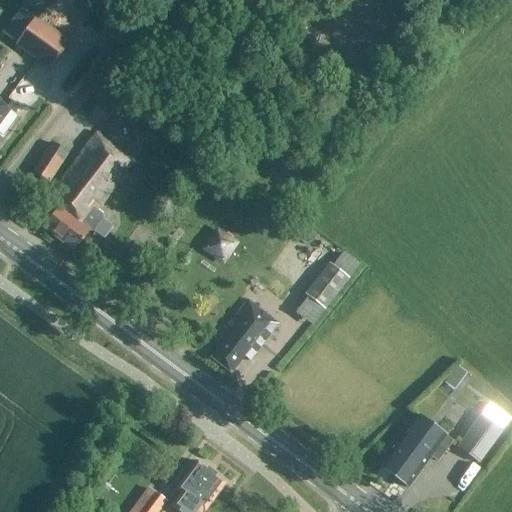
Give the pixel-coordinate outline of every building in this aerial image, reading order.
[(66,46),(34,22),(17,45),(50,69),(66,46)] [(101,98),(89,115),(116,135),(122,126),(134,134),(140,126),(101,98)] [(0,136),(1,137),(14,118),(0,108),(0,136)] [(55,214),(43,229),(70,251),(72,253),(89,232),(93,232),(102,220),(101,215),(95,210),(118,182),(133,164),(101,137),(96,133),(55,185),(47,197),(49,199),(60,208),(55,214)] [(32,174),(39,179),(49,185),(69,155),(59,148),(49,147),(32,174)] [(330,261),(348,269),(354,257),(336,248),(330,261)] [(349,281),(328,265),(304,296),(324,312),(349,281)] [(210,361),(230,376),(244,358),(249,362),(278,326),(247,302),(223,332),(229,336),(210,361)] [(456,367),(444,384),(454,392),(466,375),(456,367)] [(481,416),(457,449),(479,465),(503,432),(481,416)] [(387,459),(379,470),(408,488),(430,458),(438,463),(453,442),(417,417),(404,435),(399,432),(382,455),(387,459)] [(180,496),(171,509),(175,511),(205,511),(225,485),(195,464),(175,492),(180,496)] [(139,511),(160,511),(166,505),(153,495),(139,511)]
